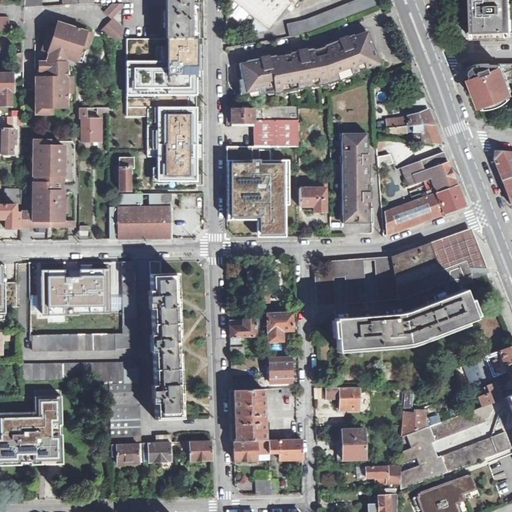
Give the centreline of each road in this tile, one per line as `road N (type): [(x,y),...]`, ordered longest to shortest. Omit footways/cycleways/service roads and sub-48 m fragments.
road 1 (residential): [(305,247),(311,501),(223,505)]
road 2 (residential): [(215,247),(223,505)]
road 3 (residential): [(216,0),(215,247)]
road 4 (residential): [(223,505),(0,511)]
road 5 (residential): [(215,247),(0,250)]
road 6 (residential): [(492,210),(387,245),(305,247)]
road 7 (unknown): [(308,378),(404,374),(481,347)]
